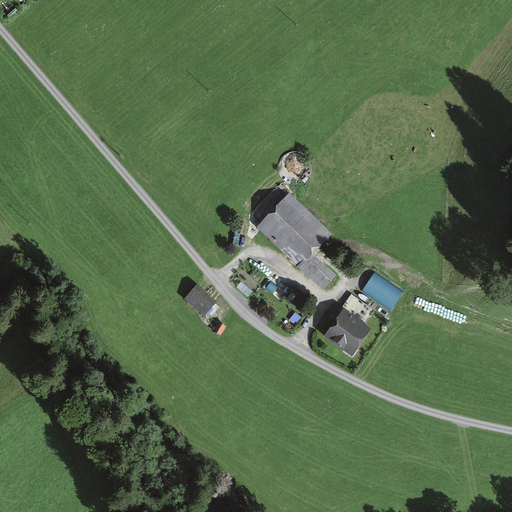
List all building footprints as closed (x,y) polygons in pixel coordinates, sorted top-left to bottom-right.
[(287,199),(260,226),(297,263),(324,237),(287,199)] [(384,289),(370,281),(364,292),(378,300),(384,289)] [(196,288),(186,298),(204,314),(213,304),(196,288)] [(369,311),(353,299),(328,334),(352,351),(367,330),(359,324),(369,311)] [(223,327),(218,324),(213,333),(218,335),(223,327)]
